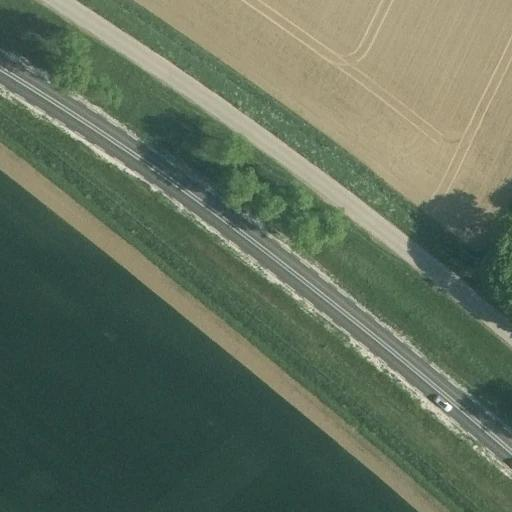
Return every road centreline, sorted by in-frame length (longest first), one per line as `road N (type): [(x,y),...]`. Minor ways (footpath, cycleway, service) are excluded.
road 1 (primary): [(511,455),(257,248),(0,73)]
road 2 (unclassified): [(511,334),(367,206),(76,0)]
